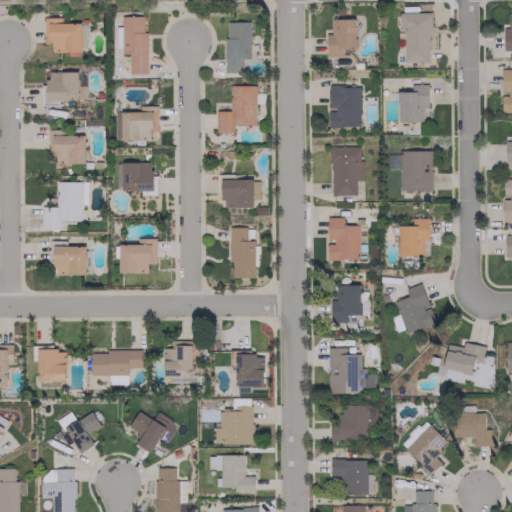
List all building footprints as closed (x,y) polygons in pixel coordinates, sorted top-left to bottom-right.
[(402,28),(403,62),(430,61),(428,11),(398,13),(398,29),(402,28)] [(145,73),(144,15),(120,16),(121,53),(127,53),(128,73),(145,73)] [(80,22),(61,23),(61,17),(42,17),(43,43),(51,43),(51,52),(80,51),(80,22)] [(355,18),(330,19),(330,31),(325,31),(326,56),(342,56),(342,48),(356,48),(355,18)] [(224,21),(225,72),(242,72),(241,59),(249,59),(249,21),(224,21)] [(511,70),(500,70),(500,93),(501,93),(500,111),(511,110),(511,70)] [(77,100),(77,72),(46,71),(45,99),(77,100)] [(422,121),(422,106),(428,106),(427,84),(410,84),(410,91),(397,92),(397,122),(422,121)] [(254,125),(255,85),(229,85),(229,111),(215,110),(215,133),(233,133),(233,124),(254,125)] [(359,85),(328,85),(327,109),(327,126),(358,126),(359,85)] [(64,135),(64,130),(58,130),(58,129),(47,129),(48,151),(53,151),(53,163),(84,163),(84,134),(64,135)] [(355,180),(361,180),(360,145),(329,146),(330,195),(355,195),(355,180)] [(431,190),(431,150),(399,150),(399,190),(431,190)] [(387,169),(398,169),(398,154),(386,154),(387,169)] [(154,195),(154,162),(115,162),(115,181),(121,181),(121,190),(140,190),(140,195),(154,195)] [(511,179),(511,180),(511,177),(502,177),(502,197),(502,221),(511,220),(511,179)] [(221,207),(252,207),(252,179),(221,179),(221,207)] [(41,206),(41,228),(59,229),(59,220),(81,221),(81,204),(85,204),(86,181),(56,181),(55,206),(41,206)] [(357,224),(342,225),(342,217),(326,217),(327,241),(326,241),(327,259),(358,259),(357,224)] [(427,217),(412,218),(412,225),(397,225),(398,255),(428,255),(427,217)] [(229,228),(229,277),(255,277),(255,238),(252,238),(252,228),(229,228)] [(118,272),(147,272),(147,263),(155,263),(155,238),(146,238),(146,244),(117,244),(118,272)] [(84,274),(84,246),(52,245),(52,274),(84,274)] [(434,323),(428,305),(427,306),(420,283),(404,288),(406,296),(393,300),(404,333),(434,323)] [(330,322),(354,321),(354,314),(360,314),(359,284),(334,285),(334,296),(329,296),(330,322)] [(163,348),(162,380),(191,381),(192,357),(196,357),(196,341),(171,340),(171,348),(163,348)] [(442,376),(470,380),(473,360),(481,361),(483,348),(447,342),(442,376)] [(0,343),(0,386),(6,386),(6,363),(12,363),(12,343),(0,343)] [(360,353),(343,354),(343,346),(327,347),(327,393),(358,392),(358,387),(374,387),(373,373),(360,373),(360,353)] [(65,380),(64,349),(36,349),(36,380),(65,380)] [(90,374),(108,375),(108,384),(127,384),(127,367),(141,368),(141,350),(107,349),(107,353),(90,353),(90,374)] [(234,350),(234,387),(264,386),(263,357),(251,357),(251,349),(234,350)] [(329,441),(365,439),(365,423),(374,422),(373,404),(337,405),(338,425),(329,425),(329,441)] [(251,443),(251,408),(218,408),(218,427),(213,427),(213,443),(251,443)] [(62,429),(75,419),(68,410),(55,420),(62,429)] [(149,452),(158,437),(166,442),(177,424),(157,413),(153,420),(137,411),(127,427),(140,435),(135,444),(149,452)] [(100,429),(93,413),(65,425),(77,452),(94,445),(89,434),(100,429)] [(452,437),(472,436),(473,444),(490,443),(490,429),(483,429),(483,414),(451,415),(452,437)] [(446,442),(422,419),(398,444),(429,474),(440,462),(433,456),(446,442)] [(253,492),(253,476),(242,475),(243,455),(207,454),(207,468),(217,468),(217,486),(236,487),(236,492),(253,492)] [(365,459),(329,459),(329,475),(339,475),(339,494),(373,494),(373,474),(365,474),(365,459)] [(184,480),(174,480),(174,466),(155,467),(155,511),(175,511),(178,511),(178,496),(185,496),(184,480)] [(0,511),(17,511),(17,495),(24,495),(23,481),(14,481),(14,468),(0,468),(0,511)] [(51,511),(73,511),(72,468),(39,469),(40,497),(51,496),(51,511)] [(431,511),(431,490),(412,490),(413,504),(401,504),(401,511),(431,511)]
